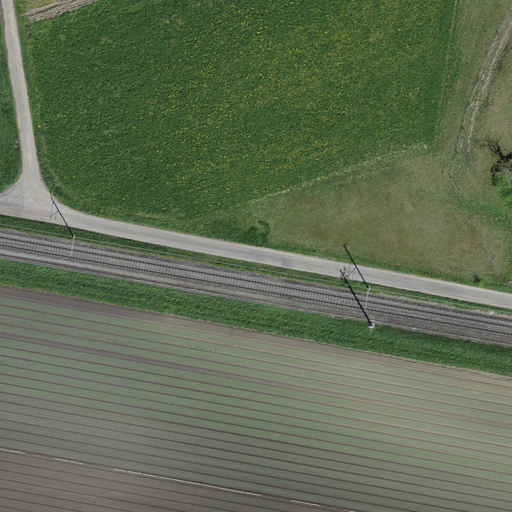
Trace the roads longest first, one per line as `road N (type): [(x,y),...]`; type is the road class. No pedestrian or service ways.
road 1 (track): [(0,203),(511,299)]
road 2 (track): [(2,0),(36,209)]
